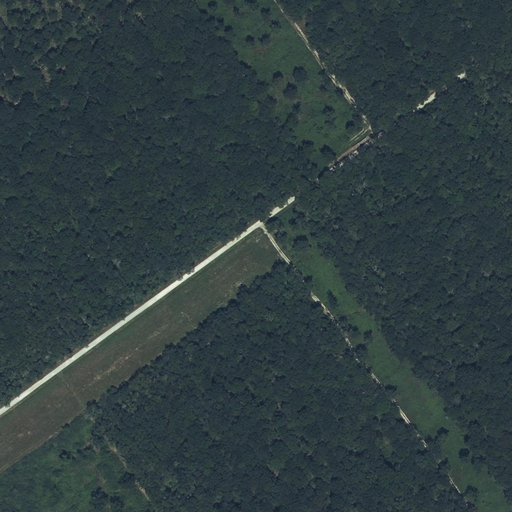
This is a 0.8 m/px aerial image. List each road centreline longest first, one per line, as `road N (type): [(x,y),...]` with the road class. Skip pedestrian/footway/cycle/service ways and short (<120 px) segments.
road 1 (track): [(260,222),(476,511)]
road 2 (track): [(260,222),(0,411)]
road 3 (track): [(511,39),(260,222)]
